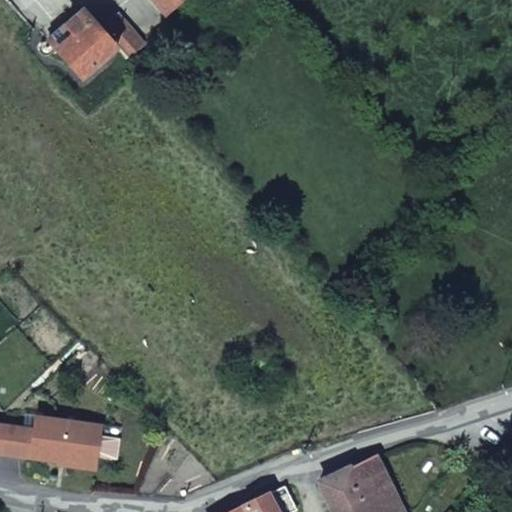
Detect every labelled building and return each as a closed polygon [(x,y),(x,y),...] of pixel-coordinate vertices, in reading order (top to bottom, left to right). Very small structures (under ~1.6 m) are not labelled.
[(153,0),(165,13),(179,0),(153,0)] [(55,49),(64,57),(82,77),(117,47),(100,28),(83,9),(49,39),(51,42),(53,44),(54,46),(55,49)] [(117,47),(126,58),(144,42),(119,13),(100,28),(117,47)] [(54,51),(55,49),(54,46),(53,44),(51,42),(49,42),(46,42),(44,43),(42,45),(41,47),(41,50),(42,52),(43,54),(46,55),(48,55),(51,55),(53,53),(54,51)] [(0,454),(94,468),(96,457),(98,438),(100,427),(35,418),(33,431),(0,426),(0,454)] [(98,438),(96,457),(116,460),(118,441),(98,438)] [(405,511),(377,458),(320,483),(333,511),(405,511)] [(284,511),(293,505),(285,489),(245,509),(246,511),(284,511)]
